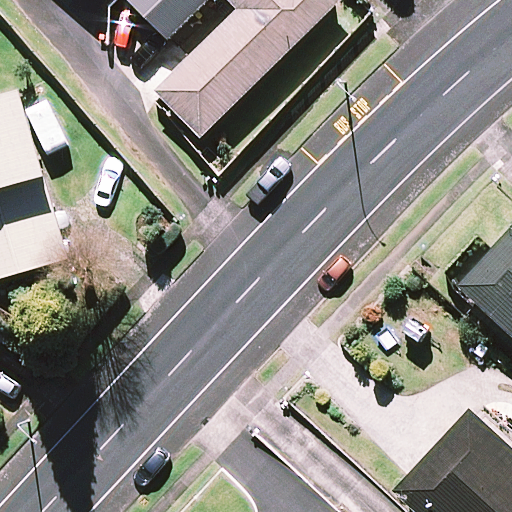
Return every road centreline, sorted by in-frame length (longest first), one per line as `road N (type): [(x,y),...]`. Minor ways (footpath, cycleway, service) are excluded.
road 1 (tertiary): [(41,511),(384,146),(511,34)]
road 2 (unknown): [(291,243),(126,97),(32,0)]
